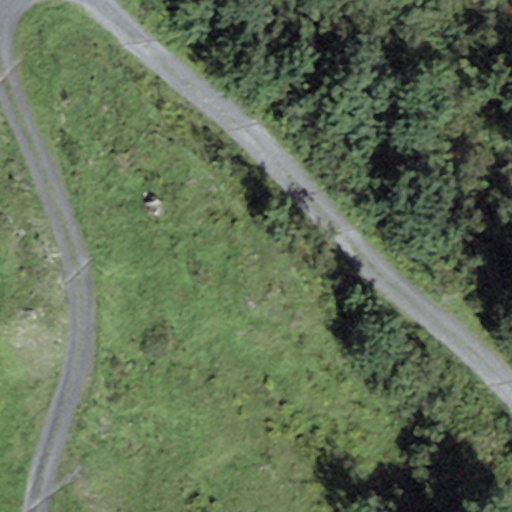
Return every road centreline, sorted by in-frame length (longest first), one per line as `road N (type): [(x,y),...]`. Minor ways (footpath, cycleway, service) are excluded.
road 1 (track): [(87,0),(311,202),(511,413)]
road 2 (track): [(35,511),(79,360),(83,318),(80,280),(17,107),(0,32)]
